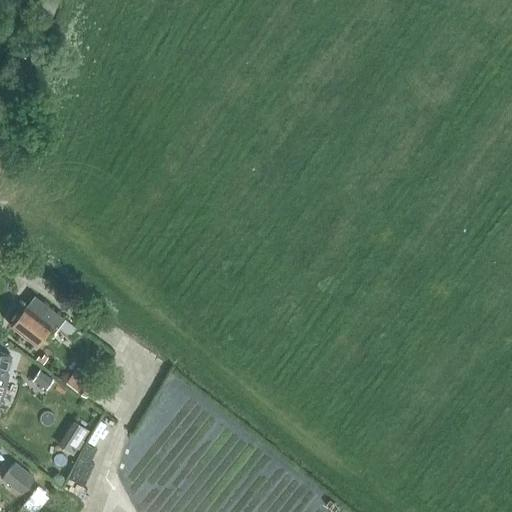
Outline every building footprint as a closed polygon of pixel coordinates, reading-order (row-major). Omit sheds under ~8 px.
[(23,309),(12,323),(37,342),(44,332),(48,337),(57,326),(67,335),(74,325),(46,304),(34,318),(23,309)] [(0,395),(1,394),(3,387),(5,377),(6,370),(5,370),(8,356),(0,353),(0,395)] [(96,380),(76,366),(65,381),(85,395),(96,380)] [(38,370),(32,379),(45,387),(51,378),(38,370)] [(88,432),(73,422),(66,434),(80,443),(88,432)] [(14,462),(1,478),(20,492),(33,477),(14,462)] [(36,485),(15,511),(16,511),(34,511),(47,496),(43,493),(44,491),(36,485)]
